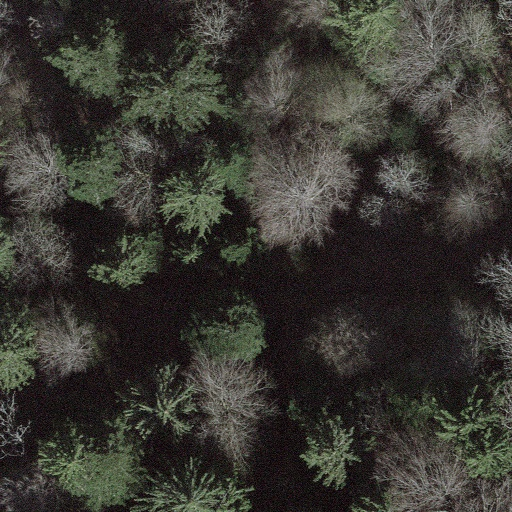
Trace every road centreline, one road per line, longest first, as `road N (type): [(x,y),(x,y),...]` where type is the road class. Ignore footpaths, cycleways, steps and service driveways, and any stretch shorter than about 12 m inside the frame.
road 1 (track): [(0,405),(241,287),(336,287),(424,273),(511,229)]
road 2 (trunk): [(0,354),(110,0)]
